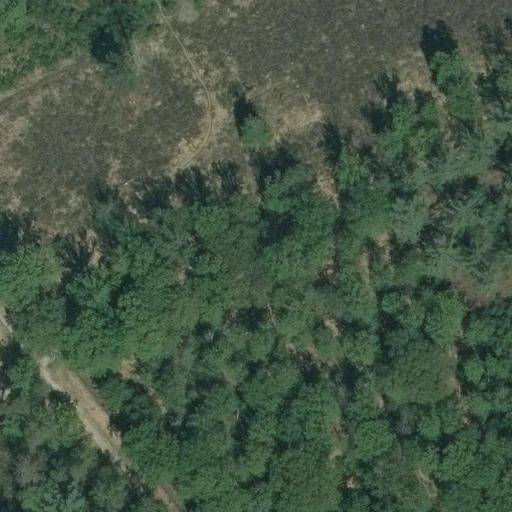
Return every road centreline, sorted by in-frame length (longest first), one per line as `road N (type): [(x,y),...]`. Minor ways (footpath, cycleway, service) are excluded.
road 1 (track): [(511,112),(121,317)]
road 2 (track): [(156,511),(41,362)]
